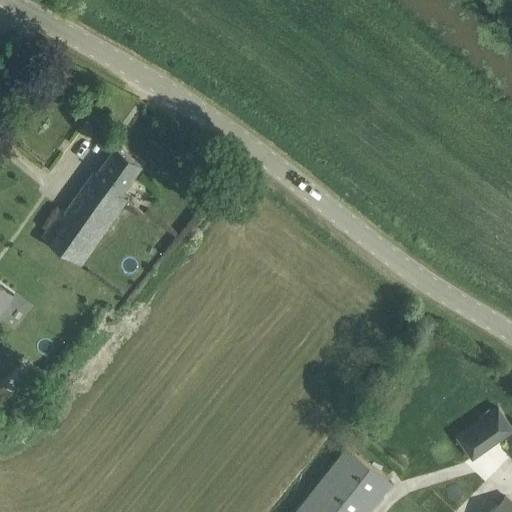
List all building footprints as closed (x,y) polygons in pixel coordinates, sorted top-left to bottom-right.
[(115,145),(95,174),(92,172),(64,211),(60,209),(40,237),(48,242),(80,265),(129,196),(122,191),(141,164),(115,145)] [(0,304),(8,293),(0,287),(0,304)] [(511,426),(498,406),(456,436),(471,458),(511,429),(511,426)] [(367,511),(392,482),(347,446),(294,511),(367,511)] [(511,511),(511,501),(505,495),(488,511),(511,511)]
